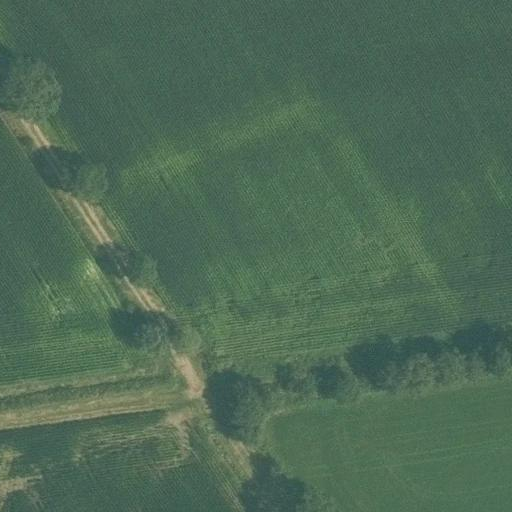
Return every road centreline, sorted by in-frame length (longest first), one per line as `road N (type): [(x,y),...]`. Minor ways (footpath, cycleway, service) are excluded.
road 1 (track): [(0,78),(284,511)]
road 2 (track): [(511,345),(0,419)]
